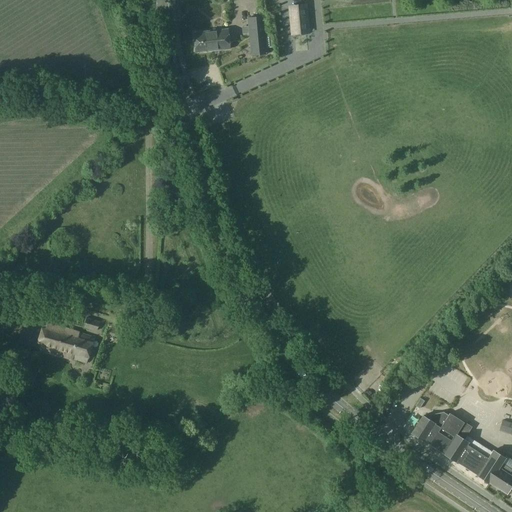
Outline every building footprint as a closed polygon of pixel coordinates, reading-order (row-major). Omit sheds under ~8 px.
[(307,34),(305,5),(289,7),(292,36),(307,34)] [(251,56),(267,54),(264,17),(248,18),(251,56)] [(227,29),(194,33),(195,41),(218,39),(219,43),(229,42),(227,29)] [(229,49),(229,42),(219,43),(218,39),(195,41),(196,53),(229,49)] [(206,108),(213,124),(235,115),(228,99),(206,108)] [(70,227),(62,228),(63,238),(71,238),(70,227)] [(97,332),(99,322),(86,318),(84,328),(97,332)] [(86,363),(94,337),(48,324),(40,349),(73,359),(86,363)] [(420,398),(415,406),(419,408),(424,401),(420,398)] [(449,413),(448,415),(443,412),(431,414),(428,420),(423,416),(411,433),(423,440),(430,445),(477,475),(492,450),(488,447),(489,446),(485,443),(483,446),(466,436),(471,427),(466,423),(449,413)] [(511,433),(511,423),(503,421),(500,430),(511,433)] [(492,450),(477,475),(489,483),(489,482),(507,493),(511,484),(511,475),(500,468),(505,459),(492,450)] [(377,473),(369,467),(365,473),(373,479),(377,473)]
